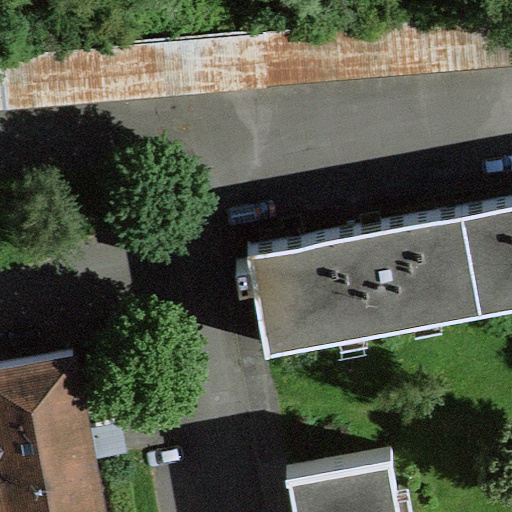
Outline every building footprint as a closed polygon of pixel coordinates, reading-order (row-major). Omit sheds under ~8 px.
[(511,6),(499,8),(503,59),(511,58),(511,6)] [(499,8),(472,10),(476,61),(503,59),(499,8)] [(472,10),(446,11),(451,64),(476,61),(472,10)] [(446,11),(420,14),(424,66),(451,64),(446,11)] [(420,14),(394,16),(398,68),(424,66),(420,14)] [(394,16),(368,18),(372,69),(398,68),(394,16)] [(368,18),(341,21),(346,72),(372,69),(368,18)] [(341,21),(316,23),(320,74),(346,72),(341,21)] [(316,23),(290,25),(294,76),(320,74),(316,23)] [(294,76),(290,25),(262,26),(268,79),(294,76)] [(268,79),(262,26),(237,29),(242,83),(268,81),(268,79)] [(242,83),(237,29),(211,31),(215,84),(242,83)] [(211,31),(184,33),(189,86),(215,84),(211,31)] [(184,33),(158,35),(163,90),(189,86),(184,33)] [(158,35),(132,38),(136,92),(163,90),(158,35)] [(132,38),(105,40),(110,93),(136,92),(132,38)] [(105,40),(78,41),(84,96),(110,93),(105,40)] [(78,41),(52,43),(57,99),(84,96),(78,41)] [(52,43),(26,46),(30,100),(57,99),(52,43)] [(30,100),(26,46),(11,47),(0,47),(0,63),(4,102),(30,100)] [(511,192),(461,202),(478,299),(511,293),(511,192)] [(268,338),(478,299),(461,202),(251,241),(250,239),(247,239),(250,254),(254,276),(265,340),(269,340),(268,338)] [(240,279),(254,276),(250,254),(236,256),(240,279)] [(102,511),(73,347),(0,359),(0,448),(3,465),(0,465),(0,478),(6,511),(102,511)] [(299,511),(399,511),(388,449),(390,449),(390,445),(288,463),(289,467),(291,467),(299,511)]
